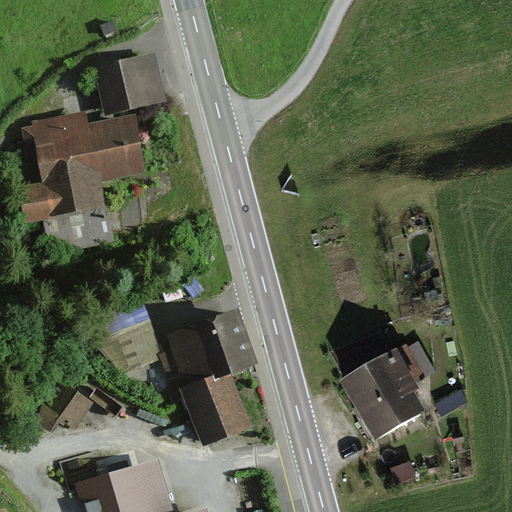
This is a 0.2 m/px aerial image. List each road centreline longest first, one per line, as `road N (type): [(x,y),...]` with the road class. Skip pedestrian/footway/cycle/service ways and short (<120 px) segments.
road 1 (secondary): [(189,0),(324,511)]
road 2 (unknown): [(285,463),(207,469),(99,455),(11,464)]
road 3 (track): [(343,0),(288,93),(221,126)]
